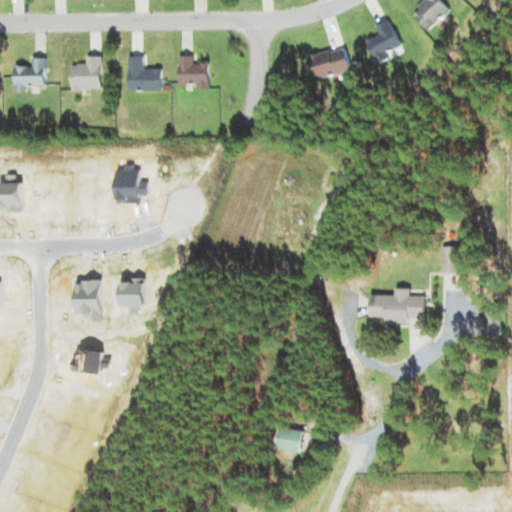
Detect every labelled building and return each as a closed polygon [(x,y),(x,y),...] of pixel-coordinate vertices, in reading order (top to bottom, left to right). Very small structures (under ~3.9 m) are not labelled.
[(388,21),(374,28),(378,36),(366,42),(376,63),(402,50),(388,21)] [(306,59),(312,82),(349,71),(343,49),(306,59)] [(207,64),(191,64),(191,58),(176,58),(176,88),(207,88),(207,64)] [(126,59),(126,92),(160,92),(160,71),(142,71),(142,59),(126,59)] [(44,60),(29,60),(29,67),(11,67),(11,90),(44,91),(44,60)] [(440,275),(460,275),(460,248),(440,248),(440,275)] [(394,296),(368,295),(368,320),(423,321),(423,296),(409,296),(409,289),(394,289),(394,296)] [(298,453),(302,431),(277,427),(273,449),(298,453)]
